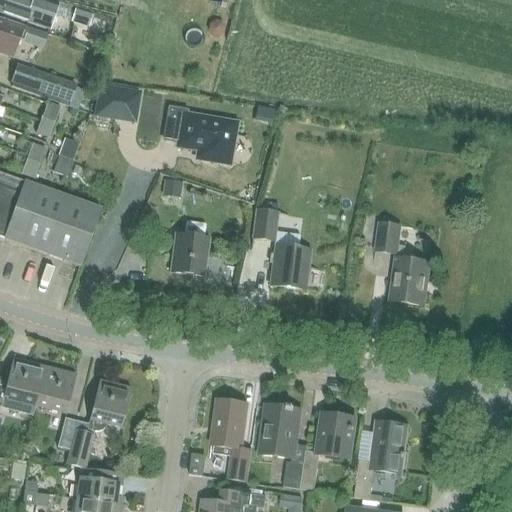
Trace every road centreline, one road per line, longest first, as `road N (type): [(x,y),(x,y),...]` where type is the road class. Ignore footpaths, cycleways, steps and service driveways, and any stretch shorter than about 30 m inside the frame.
road 1 (residential): [(478,395),(186,356)]
road 2 (residential): [(186,356),(0,304)]
road 3 (residential): [(164,511),(186,356)]
